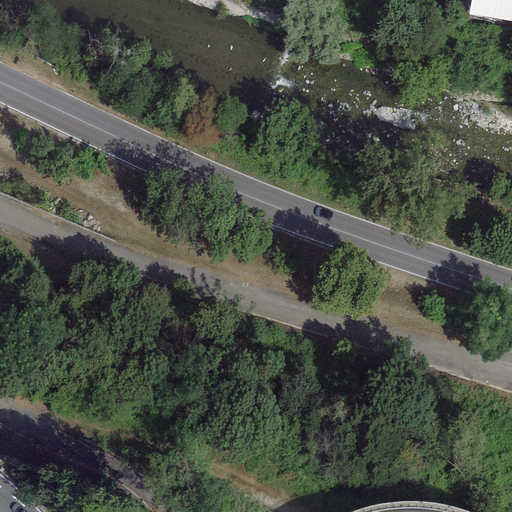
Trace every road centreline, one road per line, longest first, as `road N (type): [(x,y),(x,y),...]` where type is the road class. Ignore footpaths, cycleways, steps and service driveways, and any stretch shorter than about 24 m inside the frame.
road 1 (tertiary): [(0,100),(192,188),(511,296)]
road 2 (unclassified): [(0,197),(511,359)]
road 3 (unclassified): [(168,511),(96,459),(0,408)]
